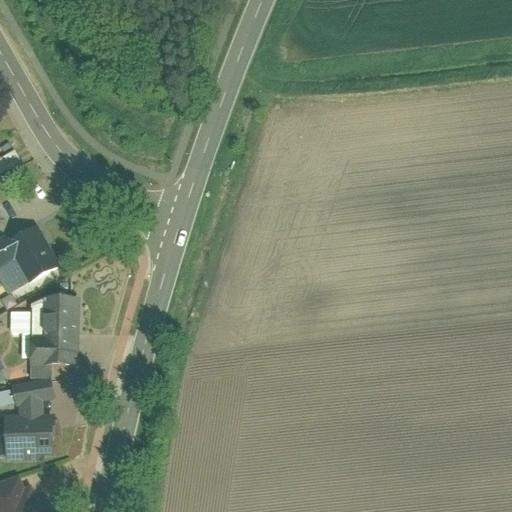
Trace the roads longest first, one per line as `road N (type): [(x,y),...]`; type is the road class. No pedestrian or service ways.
road 1 (secondary): [(108,511),(180,217)]
road 2 (tertiary): [(0,69),(36,129),(83,176),(180,217)]
road 3 (secondary): [(180,217),(264,0)]
